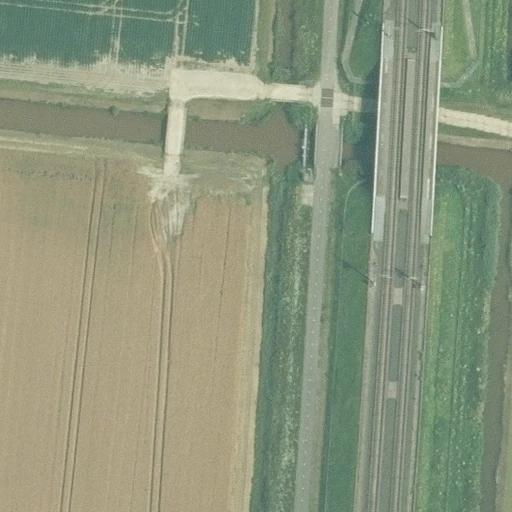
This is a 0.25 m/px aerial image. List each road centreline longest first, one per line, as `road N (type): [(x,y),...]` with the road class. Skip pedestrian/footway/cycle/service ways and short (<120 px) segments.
road 1 (track): [(511,132),(302,97),(207,90),(181,99),(173,158),(159,174),(0,149)]
road 2 (track): [(477,123),(490,0)]
